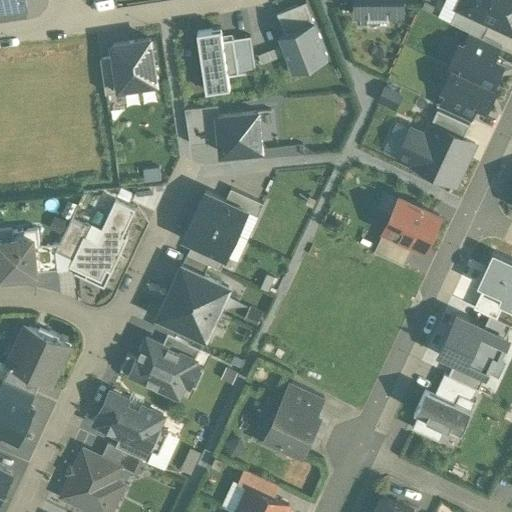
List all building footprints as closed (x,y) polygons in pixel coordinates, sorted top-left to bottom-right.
[(23,0),(0,0),(0,10),(24,7),(23,0)] [(357,0),(358,14),(402,14),(402,0),(357,0)] [(490,23),(511,32),(511,0),(460,0),(457,7),(490,23)] [(286,34),(316,23),(308,2),(278,13),(286,34)] [(490,23),(457,7),(451,22),(469,31),(483,37),(490,23)] [(286,34),(281,36),(294,70),(329,56),(316,23),(286,34)] [(223,28),(198,31),(206,89),(231,86),(229,74),(224,38),(223,28)] [(469,31),(463,45),(495,60),(502,46),(483,37),(469,31)] [(229,74),(255,71),(250,34),(224,38),(229,74)] [(156,81),(150,38),(113,44),(115,56),(120,87),(156,81)] [(463,45),(459,43),(449,65),(453,66),(493,85),(503,63),(495,60),(463,45)] [(278,47),(259,53),(262,63),(281,57),(278,47)] [(120,87),(115,56),(100,58),(106,93),(121,91),(120,87)] [(478,105),(486,109),(496,87),(493,85),(453,66),(442,89),(478,105)] [(378,99),(393,106),(399,94),(384,87),(378,99)] [(471,119),(478,105),(446,90),(439,105),(471,119)] [(218,105),(185,108),(190,144),(221,140),(218,115),(218,105)] [(438,108),(432,122),(464,137),(470,123),(438,108)] [(259,111),(218,115),(221,140),(222,152),(262,148),(259,111)] [(464,137),(432,122),(426,135),(411,128),(398,157),(456,183),(475,142),(464,137)] [(264,147),(264,159),(304,157),(304,145),(264,147)] [(263,203),(231,189),(226,200),(248,211),(247,212),(257,216),(263,203)] [(206,191),(195,215),(237,234),(247,212),(248,211),(226,200),(206,191)] [(424,247),(439,215),(399,196),(384,229),(414,243),(424,247)] [(135,209),(115,200),(96,241),(83,235),(72,258),(89,266),(86,273),(102,280),(107,269),(112,272),(128,238),(122,236),(135,209)] [(225,258),(237,234),(195,215),(184,239),(193,243),(225,258)] [(56,250),(72,258),(83,235),(89,227),(72,218),(60,242),(56,250)] [(13,239),(0,240),(0,275),(37,273),(37,270),(35,245),(40,244),(39,228),(13,230),(13,239)] [(414,243),(384,229),(374,251),(404,265),(414,243)] [(40,244),(35,245),(37,270),(57,268),(56,250),(60,242),(40,244)] [(193,243),(188,254),(221,269),(225,258),(193,243)] [(502,302),(511,306),(511,260),(493,252),(478,283),(485,286),(501,294),(499,300),(502,302)] [(188,254),(182,264),(205,275),(210,265),(188,254)] [(205,275),(182,264),(170,290),(217,312),(229,286),(205,275)] [(490,315),(495,317),(502,302),(499,300),(501,294),(485,286),(475,308),(490,315)] [(217,312),(170,290),(158,315),(181,326),(205,337),(217,312)] [(181,326),(158,315),(153,326),(167,333),(176,337),(181,326)] [(447,335),(494,357),(499,359),(508,339),(505,337),(484,327),(457,315),(447,335)] [(484,327),(505,337),(511,325),(495,317),(490,315),(484,327)] [(38,328),(24,322),(5,361),(10,363),(41,378),(53,383),(71,344),(58,338),(56,337),(55,339),(43,333),(44,331),(38,328)] [(60,333),(40,324),(38,328),(44,331),(43,333),(55,339),(56,337),(58,338),(60,333)] [(176,337),(167,333),(163,343),(163,344),(169,347),(167,351),(193,363),(200,348),(176,337)] [(455,360),(485,375),(494,357),(447,335),(439,353),(455,360)] [(163,344),(147,336),(137,357),(128,352),(120,368),(178,395),(193,363),(167,351),(169,347),(163,344)] [(271,363),(263,358),(257,368),(265,372),(271,363)] [(477,387),(479,388),(485,375),(455,360),(448,374),(477,387)] [(41,378),(10,363),(4,377),(35,392),(41,378)] [(467,407),(477,387),(448,374),(444,372),(435,392),(467,407)] [(4,377),(3,377),(0,383),(0,391),(29,405),(35,392),(4,377)] [(324,396),(291,381),(283,399),(316,414),(324,396)] [(435,392),(425,387),(414,411),(419,413),(412,427),(433,437),(440,440),(446,426),(460,432),(471,409),(467,407),(435,392)] [(138,410),(126,404),(129,398),(110,390),(95,422),(114,431),(116,426),(122,429),(120,434),(148,447),(157,427),(163,414),(141,404),(138,410)] [(0,391),(0,433),(2,433),(18,440),(33,407),(29,405),(0,391)] [(283,399),(271,423),(266,435),(278,441),(302,452),(319,416),(316,414),(283,399)] [(266,421),(257,438),(275,447),(278,441),(266,435),(271,423),(266,421)] [(167,432),(157,427),(148,447),(153,449),(158,452),(167,432)] [(120,434),(115,445),(141,457),(148,460),(153,449),(148,447),(120,434)] [(115,445),(108,442),(101,456),(120,465),(134,471),(141,457),(115,445)] [(120,465),(83,448),(61,495),(97,511),(109,511),(117,495),(108,491),(120,465)] [(0,494),(11,471),(0,465),(0,494)] [(278,483),(245,468),(239,482),(248,486),(248,485),(272,496),(278,483)] [(272,496),(248,485),(248,486),(235,511),(285,511),(289,504),(272,496)] [(412,511),(414,510),(383,496),(375,511),(412,511)]
